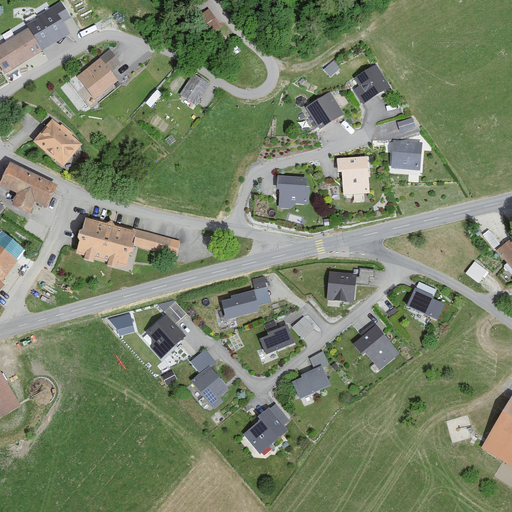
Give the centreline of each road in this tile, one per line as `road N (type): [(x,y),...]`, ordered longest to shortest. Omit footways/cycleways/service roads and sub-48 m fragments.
road 1 (tertiary): [(312,249),(12,328)]
road 2 (residential): [(409,256),(383,292),(274,381),(254,385),(215,343)]
road 3 (residential): [(82,185),(312,249)]
road 4 (residential): [(82,185),(12,328)]
road 5 (tertiary): [(511,200),(370,234)]
road 6 (unclassified): [(409,256),(511,321)]
